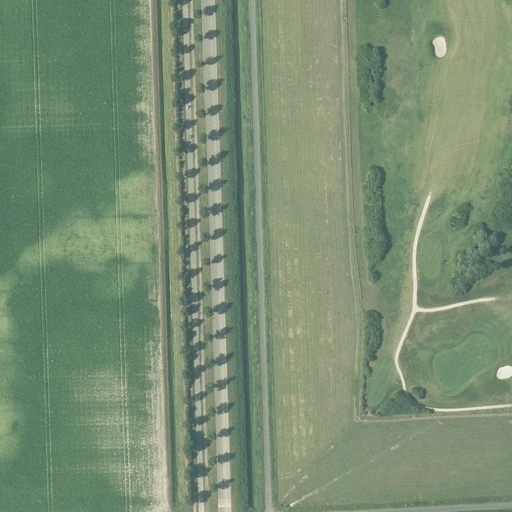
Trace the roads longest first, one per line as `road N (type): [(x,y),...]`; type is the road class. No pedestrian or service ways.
road 1 (unclassified): [(224,511),(207,0)]
road 2 (unknown): [(206,511),(190,0)]
road 3 (track): [(511,405),(436,410),(404,395),(396,354),(414,309),(414,243),(428,198)]
